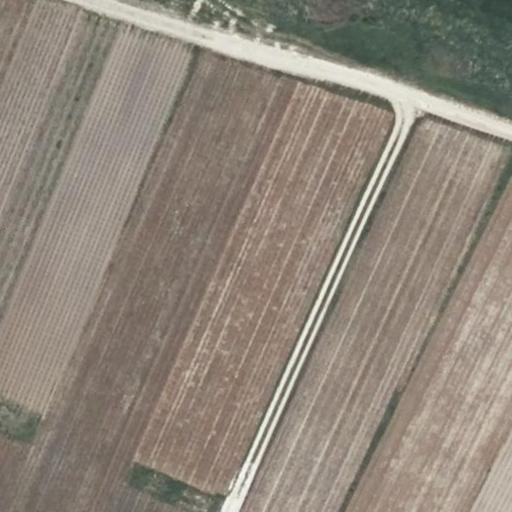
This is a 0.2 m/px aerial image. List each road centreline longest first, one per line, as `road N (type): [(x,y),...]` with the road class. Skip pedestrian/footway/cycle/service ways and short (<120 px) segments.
road 1 (track): [(225,511),(410,95)]
road 2 (track): [(511,126),(92,0)]
